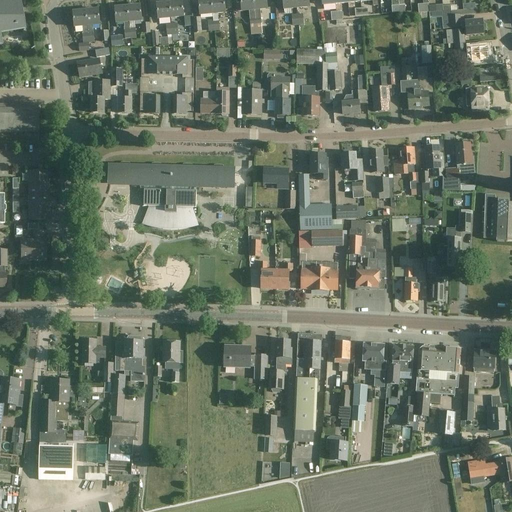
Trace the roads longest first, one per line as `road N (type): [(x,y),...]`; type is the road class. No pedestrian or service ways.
road 1 (secondary): [(69,312),(511,328)]
road 2 (residential): [(70,132),(291,136),(511,121)]
road 3 (residential): [(70,132),(69,312)]
